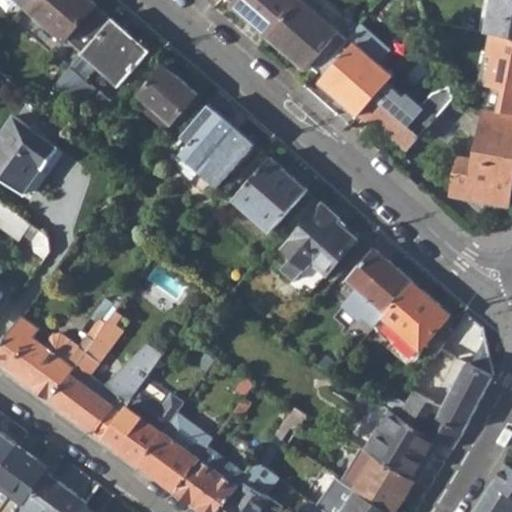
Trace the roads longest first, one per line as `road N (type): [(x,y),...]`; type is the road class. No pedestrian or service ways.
road 1 (residential): [(511,272),(465,257),(164,0)]
road 2 (residential): [(0,385),(171,511)]
road 3 (residential): [(441,511),(511,396)]
